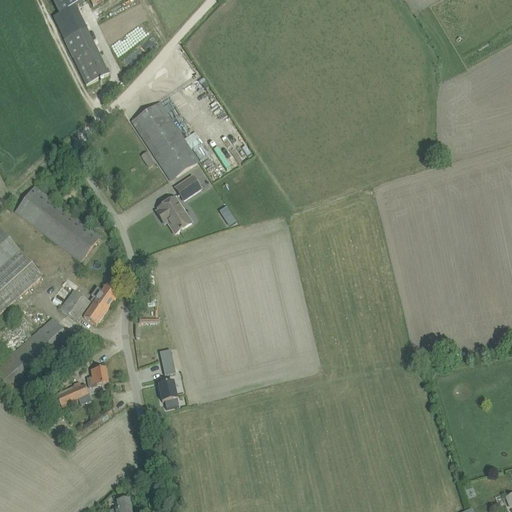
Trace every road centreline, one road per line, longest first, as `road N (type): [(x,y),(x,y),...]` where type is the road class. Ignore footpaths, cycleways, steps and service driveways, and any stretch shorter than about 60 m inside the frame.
road 1 (unclassified): [(155,511),(129,356),(131,253),(72,157)]
road 2 (track): [(72,157),(217,0)]
